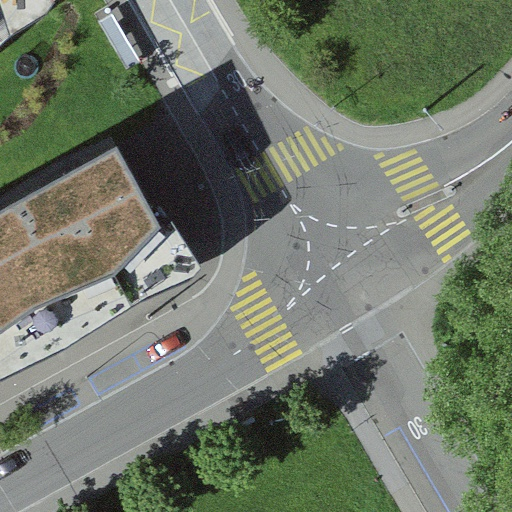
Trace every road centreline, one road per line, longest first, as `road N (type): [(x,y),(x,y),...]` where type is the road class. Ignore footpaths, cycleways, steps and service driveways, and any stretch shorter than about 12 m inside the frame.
road 1 (tertiary): [(329,246),(267,333),(208,376),(0,490)]
road 2 (residential): [(329,246),(365,335),(470,511)]
road 3 (tertiary): [(171,0),(294,209),(329,246)]
road 4 (residential): [(511,146),(427,203),(329,246)]
